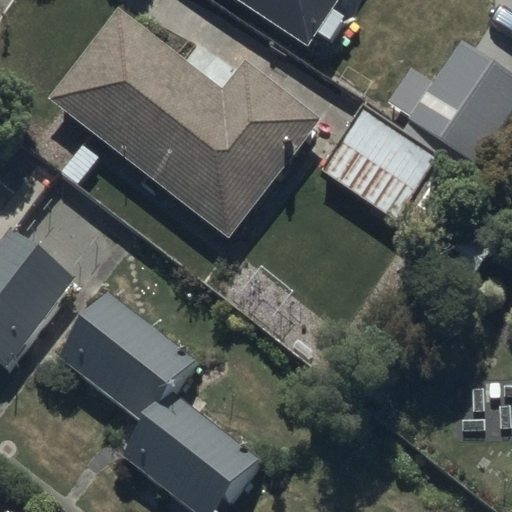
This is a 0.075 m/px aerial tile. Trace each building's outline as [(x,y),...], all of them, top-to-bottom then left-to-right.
[(216,0),(316,64),(357,0),(216,0)] [(57,111),(235,259),(303,177),(333,141),(253,75),(223,110),(126,29),(57,111)] [(413,132),(485,179),(511,136),(511,81),(465,51),(413,132)] [(328,188),(407,238),(449,172),(371,122),(328,188)] [(81,282),(16,234),(0,255),(0,366),(11,375),(81,282)] [(114,299),(65,361),(150,430),(124,462),(186,511),(217,511),(258,461),(177,396),(200,368),(114,299)]
